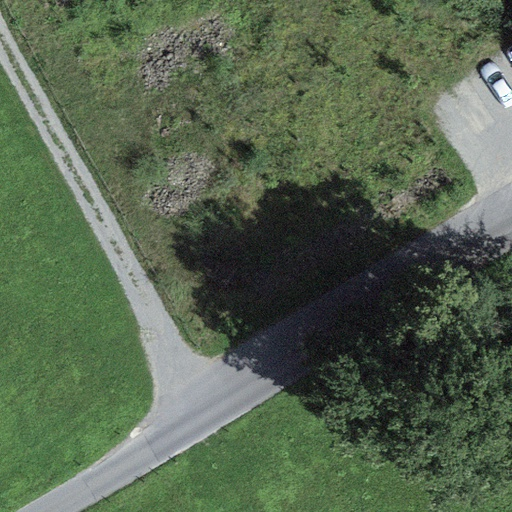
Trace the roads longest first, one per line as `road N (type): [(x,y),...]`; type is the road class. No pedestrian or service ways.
road 1 (tertiary): [(511,239),(43,511)]
road 2 (track): [(0,54),(185,434)]
